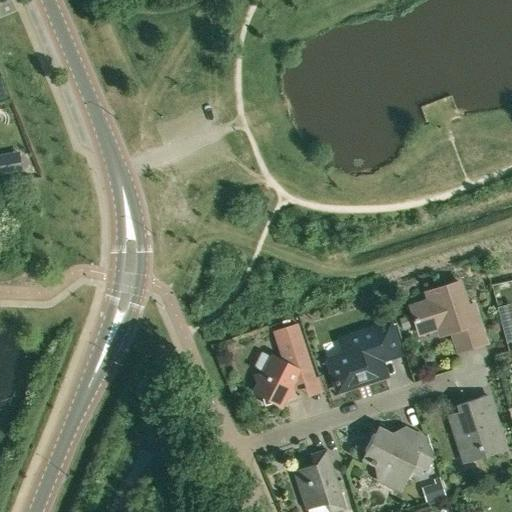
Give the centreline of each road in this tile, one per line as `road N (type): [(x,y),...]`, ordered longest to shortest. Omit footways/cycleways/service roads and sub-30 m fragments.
road 1 (tertiary): [(38,511),(125,309),(133,250),(122,176),(48,0)]
road 2 (residential): [(234,452),(476,380)]
